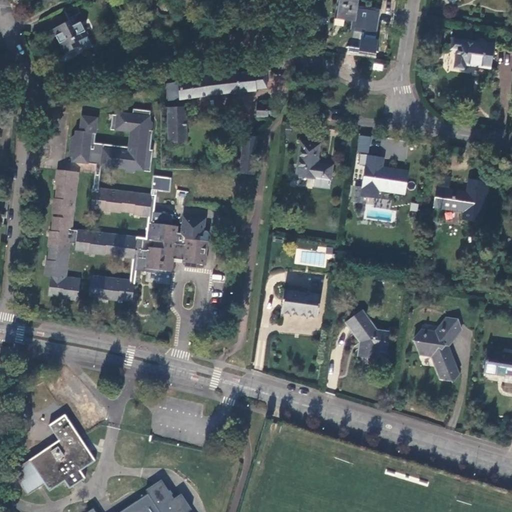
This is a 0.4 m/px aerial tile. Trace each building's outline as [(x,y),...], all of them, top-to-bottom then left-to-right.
[(345,20),(355,22),(357,9),(358,0),(338,0),(336,19),(345,20)] [(82,45),(84,49),(98,42),(90,28),(86,30),(82,21),(86,19),(83,13),(48,32),(51,39),(56,37),(65,53),(82,45)] [(466,64),(489,68),(493,46),(458,41),(452,40),(451,49),(456,50),(454,68),(465,70),(466,64)] [(268,71),(254,72),(256,88),(267,89),(267,82),(268,71)] [(229,75),(178,82),(179,99),(187,99),(256,89),(256,88),(254,72),(229,75)] [(178,82),(166,83),(167,100),(179,99),(178,82)] [(258,104),(258,116),(268,116),(268,114),(270,114),(271,114),(273,113),(274,111),(274,110),(274,108),(272,107),(271,106),(268,106),(267,104),(258,104)] [(150,171),(152,150),(150,149),(152,132),(148,131),(150,120),(151,110),(133,108),(133,113),(117,111),(116,115),(113,114),(110,130),(130,132),(128,146),(94,142),(97,117),(82,115),(80,130),(76,129),(75,133),(72,157),(71,162),(95,165),(103,166),(112,167),(125,169),(135,170),(150,171)] [(168,108),(168,143),(186,143),(186,108),(168,108)] [(358,135),(356,152),(369,153),(371,136),(358,135)] [(240,174),(252,175),(256,137),(244,136),(240,174)] [(314,179),(314,187),(328,189),(332,166),(317,163),(320,145),(301,142),(295,176),(314,179)] [(364,187),(362,196),(376,200),(378,189),(404,194),(408,172),(381,169),(383,158),(369,156),(367,166),(365,166),(362,187),(364,187)] [(103,166),(95,165),(92,191),(93,191),(91,208),(104,209),(105,211),(121,213),(121,211),(134,213),(134,215),(149,216),(146,239),(71,230),(78,172),(58,170),(56,185),(57,186),(56,199),(54,199),(52,214),(58,214),(58,218),(53,217),(51,232),(50,232),(48,247),(49,247),(48,261),(47,261),(45,276),(50,277),(48,295),(62,297),(62,298),(77,300),(80,279),(65,277),(69,243),(76,244),(75,250),(89,252),(89,254),(105,256),(105,254),(118,256),(118,257),(133,258),(130,281),(91,276),(88,295),(102,297),(102,298),(118,301),(119,300),(132,301),(135,271),(171,275),(173,258),(183,259),(183,263),(205,265),(209,232),(209,231),(208,230),(207,229),(205,229),(204,229),(203,230),(202,231),(203,221),(200,217),(186,216),(183,219),(181,233),(176,233),(177,226),(172,225),(173,214),(153,212),(155,196),(101,189),(103,166)] [(488,184),(470,180),(467,192),(446,189),(448,179),(439,178),(434,207),(464,212),(463,219),(482,222),(488,184)] [(280,313),(316,319),(320,295),(284,290),(281,305),(280,313)] [(376,329),(362,310),(345,322),(348,326),(359,342),(362,346),(360,357),(378,359),(379,352),(385,352),(388,332),(376,329)] [(460,330),(457,320),(445,318),(435,332),(421,329),(415,341),(417,350),(422,351),(424,356),(431,357),(439,378),(450,380),(458,374),(448,346),(460,330)] [(511,377),(511,354),(487,350),(483,373),(502,376),(511,377)] [(95,460),(65,415),(50,425),(59,440),(29,460),(30,461),(14,471),(29,493),(45,483),(50,490),(65,481),(70,488),(86,477),(81,470),(95,460)] [(189,511),(193,510),(191,507),(193,505),(190,500),(187,502),(182,493),(175,498),(170,491),(172,490),(168,484),(166,485),(162,479),(147,490),(149,493),(120,511),(96,511),(94,508),(87,511),(189,511)] [(105,508),(107,511),(118,511),(112,503),(105,508)]
